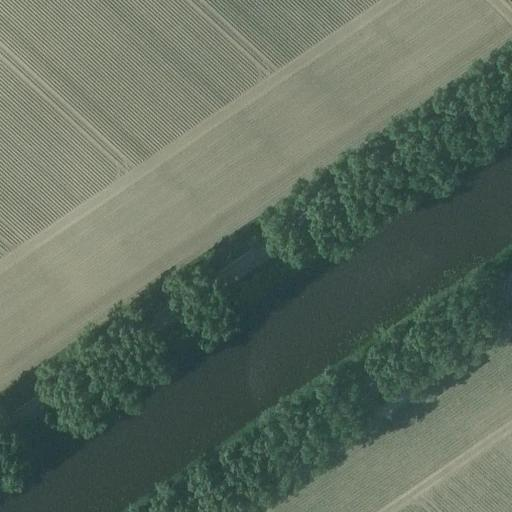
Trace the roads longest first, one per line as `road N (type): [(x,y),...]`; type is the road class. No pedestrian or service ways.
road 1 (unclassified): [(0,431),(511,80)]
road 2 (tertiary): [(188,511),(511,290)]
